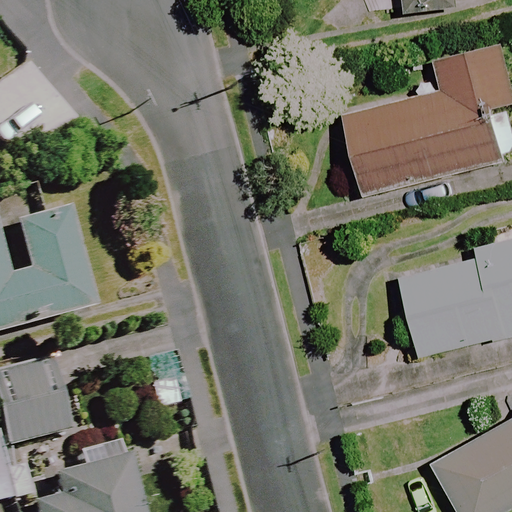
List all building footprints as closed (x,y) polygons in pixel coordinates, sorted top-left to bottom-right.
[(468,7),(466,0),(404,0),(407,18),(468,7)] [(511,106),(511,92),(499,45),(435,62),(443,92),(343,118),(365,202),(507,164),(493,111),(511,106)] [(0,338),(88,314),(58,209),(0,225),(0,338)] [(511,340),(511,226),(474,235),(480,261),(403,279),(422,361),(511,340)] [(63,439),(47,366),(0,376),(0,451),(0,453),(63,439)] [(511,420),(441,462),(470,511),(510,511),(511,511),(511,420)] [(132,511),(116,449),(71,460),(76,477),(51,483),(55,500),(27,507),(27,511),(132,511)]
